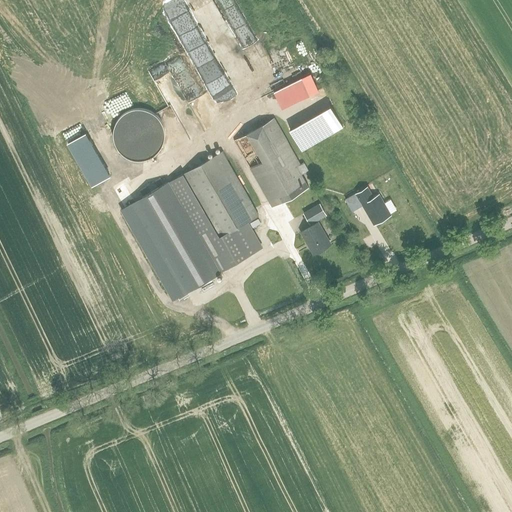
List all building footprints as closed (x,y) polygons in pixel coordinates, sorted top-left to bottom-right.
[(174,16),(215,110),(235,101),(219,66),(245,55),(245,51),(239,38),(230,36),(232,25),(228,17),(221,16),(221,13),(217,3),(211,2),(200,7),(199,18),(194,20),(200,21),(197,34),(184,3),(175,6),(174,16)] [(271,70),(251,32),(240,37),(253,61),(254,61),(262,75),(271,70)] [(302,76),(275,91),(283,107),(310,93),(302,76)] [(331,105),(290,127),(302,150),(343,128),(331,105)] [(277,118),(236,139),(272,206),(312,185),(277,118)] [(179,181),(225,269),(263,248),(248,220),(255,216),(224,157),(179,181)] [(179,181),(134,204),(181,292),(225,269),(179,181)] [(327,215),(320,203),(305,211),(311,223),(327,215)] [(321,221),(301,232),(313,254),(333,243),(321,221)]
